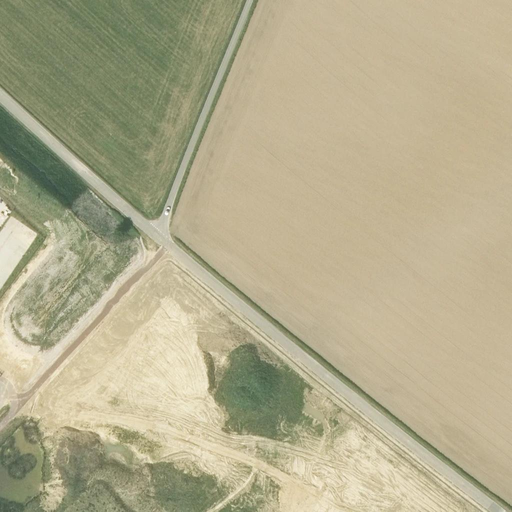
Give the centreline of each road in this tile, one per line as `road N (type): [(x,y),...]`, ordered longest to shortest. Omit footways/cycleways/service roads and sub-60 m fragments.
road 1 (tertiary): [(498,511),(156,234)]
road 2 (unclassified): [(156,234),(247,0)]
road 3 (tertiary): [(156,234),(0,93)]
